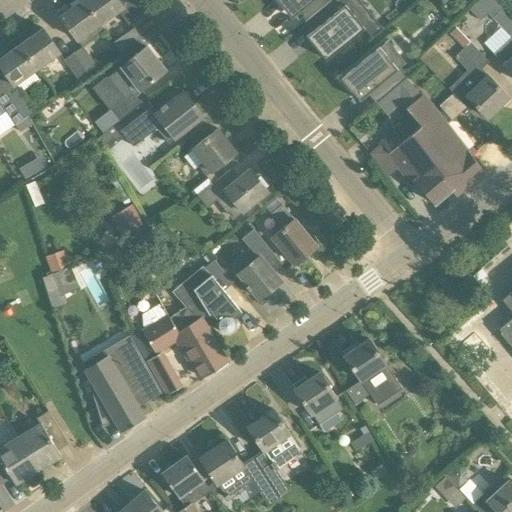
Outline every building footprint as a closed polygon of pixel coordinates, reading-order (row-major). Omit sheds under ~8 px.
[(83,0),(64,14),(62,11),(61,12),(63,14),(60,17),(77,41),(81,47),(105,30),(100,24),(83,0)] [(83,0),(100,24),(118,12),(129,26),(146,14),(135,0),(83,0)] [(281,0),(295,16),(314,0),(281,0)] [(357,0),(332,0),(305,22),(312,32),(306,37),(326,61),(364,30),(354,17),(364,8),(357,0)] [(489,0),(479,0),(470,9),(483,23),(498,9),(489,0)] [(511,17),(505,10),(498,17),(505,24),(501,28),(510,38),(493,54),(503,65),(511,73),(511,17)] [(20,45),(37,69),(60,53),(42,29),(39,31),(38,28),(37,29),(38,32),(20,45)] [(141,38),(134,28),(113,43),(120,52),(131,46),(141,38)] [(449,34),(463,49),(469,43),(456,28),(449,34)] [(393,33),(340,76),(362,103),(372,95),(378,104),(413,72),(404,62),(414,54),(393,33)] [(488,63),(469,43),(463,49),(454,57),(467,71),(448,89),(461,101),(466,96),(487,119),(509,98),(481,70),(488,63)] [(20,45),(0,59),(0,58),(0,66),(3,71),(0,73),(0,85),(5,92),(24,119),(34,112),(14,85),(37,69),(20,45)] [(83,47),(73,54),(88,75),(98,68),(83,47)] [(110,109),(114,114),(120,121),(123,119),(147,99),(140,90),(165,71),(146,47),(121,67),(107,78),(124,98),(110,109)] [(88,75),(73,54),(63,61),(78,81),(88,75)] [(0,115),(5,112),(15,125),(24,119),(5,92),(0,95),(0,115)] [(202,117),(184,95),(183,93),(158,113),(152,106),(120,131),(133,147),(156,129),(169,144),(176,139),(175,138),(202,117)] [(455,195),(484,171),(454,136),(455,135),(422,96),(406,110),(420,128),(401,142),(395,134),(382,144),(389,153),(388,153),(411,185),(415,182),(434,205),(452,189),(456,193),(454,194),(455,195)] [(217,129),(192,150),(202,163),(198,167),(206,176),(212,172),(236,153),(217,129)] [(18,169),(24,179),(33,174),(26,164),(18,169)] [(243,212),(256,201),(267,192),(249,170),(227,188),(219,178),(218,180),(212,184),(197,197),(208,209),(217,201),(224,210),(235,202),(243,212)] [(206,176),(212,184),(218,180),(212,172),(206,176)] [(26,185),(35,207),(44,204),(35,182),(26,185)] [(131,203),(121,209),(129,223),(140,217),(131,203)] [(293,265),(316,247),(294,220),(282,205),(270,215),(283,229),(272,237),(293,263),(292,264),(293,265)] [(280,281),(262,259),(271,251),(253,230),(241,240),(249,250),(239,257),(248,268),(239,276),(246,285),(245,286),(248,291),(250,289),(258,299),(280,281)] [(195,257),(204,269),(211,276),(201,284),(192,282),(184,288),(189,297),(199,298),(209,315),(211,314),(218,321),(217,326),(219,331),(223,334),(228,334),(233,332),(235,328),(236,323),(234,319),(241,313),(229,297),(224,291),(233,284),(214,260),(212,262),(202,251),(195,257)] [(48,259),(53,274),(61,270),(55,255),(48,259)] [(55,281),(70,274),(67,267),(61,270),(53,274),(55,281)] [(53,274),(43,278),(52,309),(64,304),(61,297),(55,281),(53,274)] [(511,292),(502,301),(511,312),(511,318),(499,330),(511,345),(511,292)] [(168,316),(161,304),(143,314),(144,329),(143,330),(156,354),(178,339),(203,379),(228,364),(200,318),(179,332),(169,315),(168,316)] [(83,363),(82,363),(103,428),(104,427),(103,423),(113,418),(121,432),(120,432),(121,434),(146,419),(145,418),(144,418),(136,404),(159,391),(161,394),(162,393),(129,335),(128,336),(135,348),(111,362),(107,355),(85,369),(83,363)] [(362,380),(369,391),(391,376),(383,366),(385,364),(368,340),(344,356),(360,381),(362,380)] [(334,398),(335,397),(319,373),(294,389),(318,425),(342,409),(334,398)] [(272,410),(249,425),(247,426),(271,463),(270,464),(275,472),(302,454),(272,410)] [(68,444),(48,411),(36,419),(40,426),(17,439),(37,471),(60,456),(54,446),(64,439),(67,444),(68,444)] [(362,436),(368,432),(365,426),(359,429),(362,436)] [(373,440),(368,432),(362,436),(347,444),(352,452),(373,440)] [(0,449),(0,478),(8,474),(15,484),(37,471),(17,439),(0,449)] [(253,457),(241,464),(226,441),(200,458),(226,498),(251,481),(268,507),(280,499),(253,457)] [(161,474),(185,507),(178,511),(198,511),(193,503),(209,491),(203,481),(204,480),(186,456),(161,474)] [(464,469),(458,463),(445,476),(457,488),(463,482),(464,469)] [(372,472),(378,482),(389,475),(382,465),(372,472)] [(433,487),(442,497),(455,486),(445,476),(433,487)] [(470,480),(461,486),(472,500),(480,493),(470,480)] [(511,511),(511,485),(508,482),(497,492),(492,486),(472,505),(478,511),(511,511)] [(343,495),(347,503),(354,499),(350,491),(343,495)] [(120,511),(161,511),(144,492),(120,511)]
